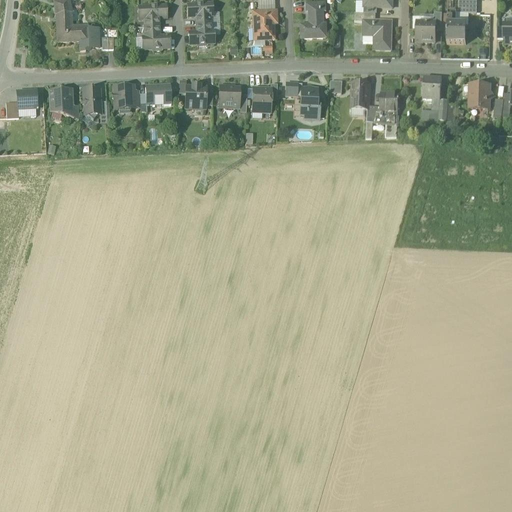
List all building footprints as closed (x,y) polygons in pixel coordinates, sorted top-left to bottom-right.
[(57,45),(80,44),(88,44),(87,31),(86,31),(71,31),(71,20),(73,17),(73,16),(72,14),(70,15),(68,3),(69,2),(68,1),(71,0),(59,0),(60,3),(54,4),(57,18),(57,45)] [(391,10),(391,0),(363,0),(363,9),(376,9),(391,10)] [(468,15),(477,15),(476,0),(458,0),(459,15),(468,15)] [(275,13),(274,1),(262,2),(258,2),(258,14),(275,13)] [(211,33),(211,25),(211,18),(213,18),(213,14),(212,6),(204,6),(204,4),(195,5),(195,7),(187,7),(188,19),(196,18),(196,26),(196,34),(189,35),(189,46),(197,46),(197,48),(207,47),(206,45),(214,45),(214,37),(214,33),(211,33)] [(139,21),(144,21),(159,20),(167,20),(166,8),(158,9),(158,7),(149,7),(149,9),(138,10),(139,21)] [(300,27),(301,40),(325,39),(325,26),(323,26),(322,12),(317,12),(309,12),(309,13),(309,26),(300,27)] [(258,32),(258,42),(265,42),(274,41),(273,25),(277,25),(276,13),(275,13),(258,14),(253,14),(254,32),(258,32)] [(219,14),(213,14),(213,18),(211,18),(211,25),(220,25),(219,14)] [(447,26),(455,26),(455,15),(455,14),(447,14),(447,15),(447,26)] [(375,23),(375,15),(363,15),(354,15),(354,23),(363,23),(375,23)] [(459,15),(455,15),(455,26),(466,26),(468,26),(468,15),(459,15)] [(144,21),(144,29),(159,28),(159,20),(144,21)] [(373,52),(390,52),(391,23),(375,23),(363,23),(363,38),(374,38),(374,44),(373,52)] [(505,46),(511,46),(511,23),(505,23),(505,28),(503,28),(503,29),(502,41),(505,41),(505,46)] [(416,44),(434,44),(435,33),(435,24),(434,24),(419,24),(416,24),(416,44)] [(220,36),(220,25),(211,25),(211,33),(214,33),(214,37),(220,36)] [(446,45),(465,45),(466,26),(455,26),(447,26),(447,33),(446,45)] [(86,28),(86,31),(87,31),(88,44),(80,44),(80,53),(85,53),(88,50),(99,50),(98,32),(93,32),(93,28),(86,28)] [(144,29),(145,39),(160,39),(159,28),(144,29)] [(170,38),(160,39),(145,39),(142,40),(142,51),(152,51),(152,53),(162,52),(161,50),(170,50),(170,38)] [(237,47),(230,47),(230,56),(238,56),(237,47)] [(432,102),(440,102),(441,80),(424,79),(422,101),(432,102)] [(329,95),(342,96),(342,83),(330,83),(329,95)] [(367,111),(367,109),(369,87),(360,87),(360,85),(353,84),(352,86),(352,96),(351,111),(364,111),(367,111)] [(285,97),(297,98),(297,86),(286,85),(285,97)] [(146,96),(146,108),(171,106),(170,87),(145,88),(146,96)] [(203,111),(205,111),(205,107),(206,93),(206,89),(200,89),(199,88),(193,87),(192,89),(186,88),(186,94),(185,110),(193,111),(203,111)] [(470,111),(488,112),(488,102),(492,99),(488,95),(485,92),(488,90),(488,87),(471,87),(471,88),(470,99),(470,111)] [(239,110),(240,97),(240,90),(234,90),(234,88),(219,88),(218,109),(239,110)] [(462,99),(470,99),(471,88),(462,88),(462,99)] [(115,103),(115,110),(134,109),(133,93),(133,89),(114,90),(114,97),(112,100),(115,103)] [(302,92),(302,90),(301,91),(300,98),(300,101),(307,101),(307,111),(305,112),(304,114),(304,117),(303,121),(311,123),(319,122),(320,100),(318,100),(318,91),(309,89),(305,90),(305,92),(302,92)] [(263,115),(270,115),(271,102),(271,91),(270,91),(264,91),(259,91),(253,90),(252,114),(263,115)] [(61,117),(73,119),(72,109),(71,92),(59,93),(58,91),(54,93),(49,93),(50,114),(53,115),(61,117)] [(100,104),(99,97),(98,97),(98,98),(95,95),(95,93),(92,93),(92,91),(83,92),(84,104),(82,106),(84,108),(87,111),(84,114),(84,115),(87,117),(93,123),(98,117),(100,117),(100,104)] [(35,94),(17,95),(18,105),(18,111),(35,110),(36,110),(35,94)] [(380,113),(379,113),(379,114),(397,115),(398,96),(380,95),(379,109),(380,109),(380,113)] [(504,95),(503,103),(502,113),(509,114),(510,106),(511,96),(504,95)] [(239,115),(246,115),(247,97),(240,97),(239,110),(239,115)] [(440,102),(432,102),(431,113),(439,114),(439,112),(440,102)] [(439,112),(447,113),(447,112),(447,108),(447,103),(440,102),(439,112)] [(501,120),(502,113),(503,103),(496,102),(494,119),(501,120)] [(18,105),(6,105),(6,121),(19,120),(18,111),(18,105)] [(454,109),(447,108),(447,112),(447,113),(446,123),(453,124),(454,109)] [(36,119),(35,110),(18,111),(19,120),(36,119)] [(364,120),(364,111),(351,111),(351,119),(364,120)] [(396,129),(397,115),(379,114),(379,113),(377,112),(375,121),(373,125),(387,127),(396,129)] [(432,122),(438,122),(439,114),(431,113),(422,112),(421,121),(429,122),(429,124),(432,124),(432,122)] [(439,112),(439,114),(438,122),(446,123),(447,113),(439,112)] [(61,117),(53,115),(51,123),(60,125),(61,117)] [(93,123),(87,117),(82,123),(88,128),(93,123)] [(396,129),(387,127),(386,140),(395,139),(396,129)]
